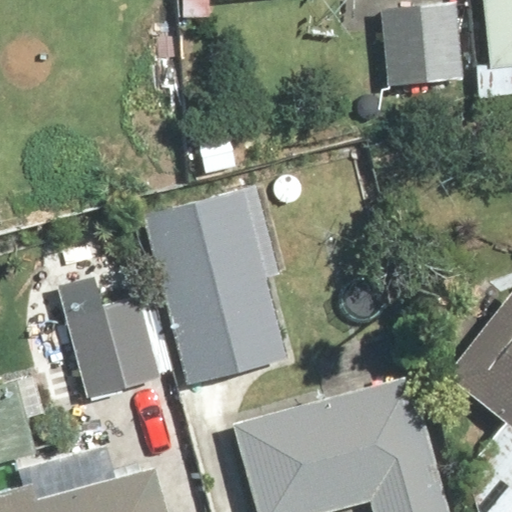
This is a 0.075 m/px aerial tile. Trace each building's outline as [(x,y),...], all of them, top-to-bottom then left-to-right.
[(511,0),(489,0),(496,65),(483,66),(486,100),(511,96),(511,0)] [(466,4),(388,5),(390,88),(467,87),(466,4)] [(267,184),(151,215),(196,384),(294,358),(274,282),(292,277),(267,184)] [(145,293),(70,315),(95,400),(170,378),(145,293)] [(511,511),(511,332),(472,386),(508,412),(478,451),(502,469),(469,511),(511,511)] [(460,511),(424,368),(241,430),(261,511),(340,511),(378,503),(379,511),(460,511)] [(25,378),(0,384),(0,464),(45,453),(25,378)] [(49,485),(0,497),(0,511),(175,511),(164,466),(52,496),(49,485)]
